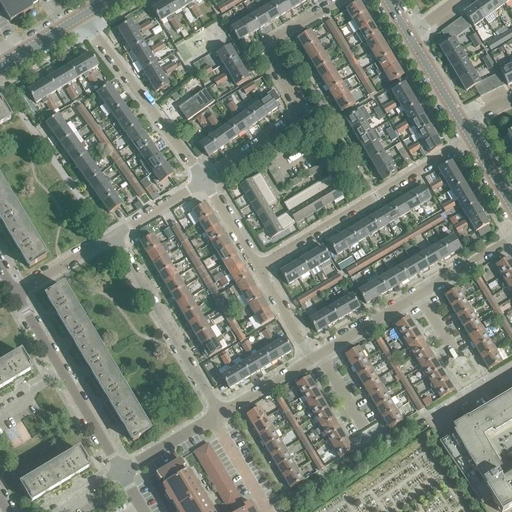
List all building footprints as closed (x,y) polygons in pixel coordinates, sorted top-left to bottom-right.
[(0,0),(0,5),(10,21),(33,8),(31,5),(38,1),(39,2),(39,1),(41,0),(44,0),(46,3),(49,0),(0,0)] [(167,0),(162,3),(171,16),(181,10),(174,0),(167,0)] [(193,7),(191,4),(189,0),(174,0),(181,10),(187,6),(189,10),(191,9),(190,9),(193,7)] [(283,0),(278,0),(272,4),(279,17),(290,11),(283,0)] [(300,5),(297,0),(283,0),(290,11),(300,5)] [(485,0),(482,0),(474,6),(484,19),(494,12),(485,0)] [(485,0),(494,12),(504,4),(500,0),(485,0)] [(226,11),(231,8),(228,2),(223,5),(226,11)] [(168,22),(170,21),(172,19),(171,16),(162,3),(152,9),(160,23),(166,19),(168,22)] [(346,10),(352,21),(365,13),(359,3),(346,10)] [(272,4),(261,10),(269,23),(279,17),(272,4)] [(191,9),(193,14),(199,11),(196,5),(193,7),(190,9),(191,9)] [(221,14),(226,11),(223,5),(218,8),(221,14)] [(464,14),(473,27),(484,19),(474,6),(464,14)] [(269,23),(261,10),(251,16),(259,29),(269,23)] [(199,11),(193,14),(196,19),(202,16),(199,11)] [(371,23),(365,13),(352,21),(358,31),(371,23)] [(251,16),(240,23),(248,36),(259,29),(251,16)] [(462,17),(456,21),(464,32),(469,28),(462,17)] [(175,18),(172,19),(170,21),(173,26),(179,23),(175,18)] [(328,28),(334,25),(331,20),(325,23),(328,28)] [(145,24),(148,30),(153,27),(150,21),(145,24)] [(464,32),(456,21),(451,25),(459,35),(464,32)] [(137,32),(140,31),(141,30),(139,28),(138,26),(134,28),(131,22),(117,30),(124,40),(137,32)] [(176,32),(179,30),(182,28),(179,23),(173,26),(176,32)] [(238,42),(248,36),(240,23),(230,29),(238,42)] [(358,31),(365,42),(378,34),(371,23),(358,31)] [(145,24),(139,28),(141,30),(140,31),(142,34),(148,30),(145,24)] [(332,33),(337,30),(334,25),(328,28),(332,33)] [(451,25),(446,29),(453,39),(459,35),(451,25)] [(441,32),(447,43),(453,39),(446,29),(441,32)] [(335,38),(340,35),(337,30),(332,33),(335,38)] [(124,40),(130,51),(143,43),(137,32),(124,40)] [(310,32),(297,40),(304,50),(316,42),(310,32)] [(505,42),(510,39),(507,33),(501,36),(505,42)] [(384,44),(378,34),(365,42),(371,52),(384,44)] [(472,43),(478,40),(474,34),(469,38),(472,43)] [(338,44),(343,40),(340,35),(335,38),(338,44)] [(499,45),(505,42),(501,36),(496,40),(499,45)] [(453,39),(447,43),(439,48),(446,58),(460,50),(453,39)] [(341,49),(346,46),(343,40),(338,44),(341,49)] [(475,48),(481,45),(478,40),(472,43),(475,48)] [(165,48),(163,45),(162,42),(157,45),(160,51),(165,48)] [(304,50),(310,61),(323,53),(316,42),(304,50)] [(150,53),(149,53),(143,43),(130,51),(136,61),(150,53)] [(390,55),(384,44),(371,52),(377,62),(390,55)] [(157,45),(151,48),(153,51),(154,54),(160,51),(157,45)] [(344,54),(350,51),(346,46),(341,49),(344,54)] [(229,47),(216,55),(223,65),(236,57),(229,47)] [(466,61),(460,50),(446,58),(452,69),(466,61)] [(347,59),(353,56),(350,51),(344,54),(347,59)] [(87,73),(98,66),(90,53),(79,59),(87,73)] [(136,61),(142,72),(156,64),(152,57),(150,53),(136,61)] [(310,61),(316,71),(329,63),(323,53),(310,61)] [(378,76),(383,73),(396,65),(390,55),(377,62),(374,64),(377,70),(376,72),(378,76)] [(350,64),(356,61),(353,56),(347,59),(350,64)] [(485,65),(491,61),(487,56),(482,59),(485,65)] [(229,76),(242,68),(236,57),(223,65),(229,76)] [(79,59),(69,66),(77,79),(84,75),(86,79),(87,78),(93,89),(96,87),(90,76),(87,73),(79,59)] [(353,70),(359,66),(356,61),(350,64),(353,70)] [(473,72),(466,61),(452,69),(459,80),(473,72)] [(488,70),(494,67),(491,61),(485,65),(488,70)] [(172,72),(177,69),(176,66),(174,63),(169,66),(172,72)] [(316,71),(322,81),(335,73),(329,63),(316,71)] [(156,64),(142,72),(149,82),(162,74),(156,64)] [(403,75),(396,65),(383,73),(390,83),(403,75)] [(67,85),(77,79),(69,66),(59,72),(67,85)] [(169,66),(163,69),(165,72),(167,75),(172,72),(169,66)] [(207,75),(212,72),(209,66),(204,69),(207,75)] [(357,75),(362,71),(359,66),(353,70),(357,75)] [(507,86),(511,83),(511,66),(500,71),(507,86)] [(248,78),(242,68),(229,76),(235,86),(248,78)] [(360,80),(365,77),(362,71),(357,75),(360,80)] [(59,72),(48,78),(56,91),(67,85),(59,72)] [(466,91),(474,86),(480,83),(473,72),(459,80),(466,91)] [(335,73),(322,81),(329,92),(341,84),(335,73)] [(155,93),(168,85),(162,74),(149,82),(155,93)] [(503,86),(497,74),(492,77),(497,89),(503,86)] [(92,75),(90,76),(96,87),(99,85),(92,75)] [(222,84),(227,80),(224,75),(219,78),(222,84)] [(363,85),(368,82),(365,77),(360,80),(363,85)] [(486,80),(492,92),(497,89),(492,77),(489,78),(486,80)] [(48,78),(38,84),(46,98),(56,91),(48,78)] [(217,87),(222,84),(219,78),(213,81),(217,87)] [(492,92),(486,80),(483,81),(480,83),(486,94),(492,92)] [(341,84),(329,92),(335,102),(348,94),(353,91),(346,81),(341,84)] [(366,90),(371,87),(368,82),(363,85),(366,90)] [(250,92),(256,88),(252,83),(247,86),(250,92)] [(480,83),(474,86),(480,97),(486,94),(480,83)] [(48,101),(46,98),(38,84),(27,91),(35,104),(41,101),(43,105),(46,103),(49,109),(51,113),(54,111),(48,101)] [(391,92),(397,102),(411,94),(405,84),(391,92)] [(109,85),(97,94),(104,104),(116,95),(109,85)] [(245,95),(250,92),(247,86),(242,89),(245,95)] [(71,87),(68,88),(75,99),(77,97),(71,87)] [(369,96),(375,92),(371,87),(366,90),(369,96)] [(66,90),(72,101),(75,99),(68,88),(66,90)] [(204,90),(178,108),(187,121),(213,103),(204,90)] [(274,103),(279,99),(273,90),(267,94),(268,96),(263,100),(259,94),(254,97),(259,103),(267,115),(277,108),(274,103)] [(348,94),(335,102),(341,113),(354,105),(348,94)] [(411,94),(397,102),(404,113),(417,105),(411,94)] [(36,111),(26,95),(19,99),(29,116),(36,111)] [(123,105),(116,95),(104,104),(111,114),(123,105)] [(54,111),(57,110),(50,99),(48,101),(54,111)] [(0,124),(5,122),(4,120),(8,118),(9,119),(11,119),(0,101),(0,124)] [(230,111),(235,107),(232,102),(227,106),(230,111)] [(391,111),(396,108),(393,102),(388,105),(391,111)] [(259,103),(249,110),(257,122),(267,115),(259,103)] [(80,114),(85,111),(81,105),(76,109),(80,114)] [(111,114),(118,124),(130,115),(123,105),(111,114)] [(386,114),(391,111),(388,105),(382,108),(386,114)] [(405,123),(407,125),(423,115),(417,105),(404,113),(408,120),(404,122),(405,123)] [(234,116),(239,112),(235,107),(230,111),(234,116)] [(350,116),(345,120),(351,130),(365,122),(369,119),(370,119),(362,107),(349,115),(350,116)] [(376,116),(381,112),(378,107),(372,110),(376,116)] [(49,109),(40,115),(45,121),(56,114),(54,111),(51,113),(49,109)] [(249,110),(239,117),(248,129),(257,122),(249,110)] [(83,119),(89,115),(85,111),(80,114),(83,119)] [(379,121),(384,118),(381,112),(376,116),(379,121)] [(87,124),(92,120),(89,115),(83,119),(87,124)] [(137,125),(130,115),(118,124),(125,134),(137,125)] [(413,128),(416,134),(429,126),(423,115),(407,125),(405,123),(400,126),(403,132),(408,129),(409,130),(413,128)] [(46,124),(53,134),(65,126),(58,116),(46,124)] [(210,125),(216,121),(212,116),(207,120),(210,125)] [(229,124),(238,136),(248,129),(239,117),(229,124)] [(365,122),(351,130),(358,141),(371,133),(367,127),(372,124),(369,119),(365,122)] [(90,129),(96,125),(92,120),(87,124),(90,129)] [(214,130),(219,126),(216,121),(210,125),(214,130)] [(189,131),(190,131),(195,127),(191,122),(186,126),(189,131)] [(229,124),(219,131),(228,143),(238,136),(229,124)] [(94,134),(99,130),(96,125),(90,129),(94,134)] [(137,125),(125,134),(132,144),(144,135),(137,125)] [(65,126),(53,134),(60,144),(72,135),(65,126)] [(398,135),(403,132),(400,126),(395,129),(398,135)] [(418,144),(419,146),(436,136),(433,131),(434,130),(432,126),(430,127),(429,126),(416,134),(420,140),(417,142),(417,144),(418,144)] [(388,136),(394,133),(390,128),(385,131),(388,136)] [(97,139),(103,135),(99,130),(94,134),(97,139)] [(219,131),(209,138),(218,150),(228,143),(219,131)] [(364,151),(377,143),(380,141),(374,131),(371,133),(358,141),(364,151)] [(391,142),(397,138),(394,133),(388,136),(391,142)] [(72,135),(60,144),(67,154),(79,145),(72,135)] [(101,144),(106,140),(103,135),(97,139),(101,144)] [(151,145),(144,135),(132,144),(139,154),(151,145)] [(418,144),(417,144),(412,147),(416,152),(420,150),(425,157),(442,147),(436,136),(419,146),(418,144)] [(209,138),(199,145),(208,157),(218,150),(209,138)] [(104,149),(110,145),(106,140),(101,144),(104,149)] [(79,145),(67,154),(74,164),(86,155),(82,150),(86,147),(83,143),(79,145)] [(377,143),(364,151),(370,161),(383,153),(377,143)] [(108,153),(113,150),(110,145),(104,149),(108,153)] [(158,155),(151,145),(139,154),(143,159),(138,163),(141,166),(141,167),(158,155)] [(410,155),(416,152),(412,147),(407,150),(410,155)] [(401,157),(406,154),(403,149),(397,152),(401,157)] [(111,158),(117,155),(113,150),(108,153),(111,158)] [(376,172),(393,162),(390,157),(387,159),(383,153),(370,161),(376,172)] [(407,167),(412,164),(406,154),(401,157),(407,167)] [(74,164),(81,174),(93,165),(86,155),(74,164)] [(115,163),(120,159),(117,155),(111,158),(115,163)] [(149,176),(153,173),(165,164),(158,155),(141,167),(148,177),(149,176)] [(118,168),(124,164),(120,159),(115,163),(118,168)] [(383,182),(396,174),(392,168),(395,166),(393,162),(376,172),(383,182)] [(439,180),(434,183),(437,189),(443,186),(441,183),(457,173),(451,162),(438,170),(442,177),(438,179),(439,180)] [(122,173),(127,169),(124,164),(118,168),(122,173)] [(165,164),(153,173),(157,179),(153,182),(156,186),(160,183),(172,174),(165,164)] [(81,174),(88,184),(100,175),(93,165),(81,174)] [(125,178),(131,174),(127,169),(122,173),(125,178)] [(245,196),(266,184),(260,173),(239,186),(245,196)] [(464,183),(457,173),(441,183),(443,186),(443,187),(447,185),(450,191),(464,183)] [(129,183),(134,179),(131,174),(125,178),(129,183)] [(111,182),(108,179),(105,181),(100,175),(88,184),(95,194),(107,185),(111,182)] [(330,175),(321,181),(333,202),(342,196),(330,175)] [(132,188),(138,184),(134,179),(129,183),(132,188)] [(0,206),(11,200),(11,199),(9,200),(6,195),(8,194),(0,180),(0,206)] [(321,181),(311,187),(323,207),(333,202),(321,181)] [(437,189),(434,183),(429,186),(432,192),(437,189)] [(470,194),(464,183),(450,191),(456,202),(470,194)] [(136,193),(141,189),(138,184),(132,188),(136,193)] [(272,194),(266,184),(245,196),(251,206),(272,194)] [(95,194),(102,203),(114,195),(107,185),(95,194)] [(311,187),(302,192),(314,213),(323,207),(311,187)] [(422,187),(412,193),(420,206),(430,200),(422,187)] [(139,198),(145,194),(141,189),(136,193),(139,198)] [(292,198),(305,219),(314,213),(302,192),(292,198)] [(409,212),(420,206),(412,193),(401,199),(409,212)] [(257,216),(270,209),(268,207),(277,202),(272,194),(251,206),(257,216)] [(463,212),(476,204),(470,194),(456,202),(463,212)] [(121,205),(114,195),(102,203),(109,213),(121,205)] [(288,212),(295,224),(305,219),(292,198),(283,204),(288,212)] [(401,199),(391,205),(399,218),(409,212),(401,199)] [(13,206),(10,201),(12,200),(11,200),(0,206),(0,215),(3,220),(1,221),(0,221),(0,223),(3,228),(5,227),(5,228),(7,227),(13,237),(11,238),(11,239),(29,229),(28,228),(27,229),(24,224),(25,223),(15,205),(13,206)] [(450,209),(455,206),(452,201),(446,204),(450,209)] [(445,213),(450,209),(446,204),(441,207),(445,213)] [(482,214),(476,204),(463,212),(469,223),(482,214)] [(205,205),(192,212),(190,214),(192,217),(194,216),(198,223),(211,215),(205,205)] [(399,218),(391,205),(381,212),(388,225),(391,230),(395,228),(392,222),(399,218)] [(276,219),(270,209),(257,216),(263,227),(276,219)] [(295,224),(288,212),(276,219),(263,227),(271,239),(283,231),(295,224)] [(381,212),(370,218),(378,231),(388,225),(381,212)] [(469,223),(475,233),(477,232),(480,238),(490,231),(487,226),(489,225),(482,214),(469,223)] [(218,225),(211,215),(198,223),(204,233),(218,225)] [(438,224),(443,221),(439,216),(434,218),(438,224)] [(370,218),(360,224),(368,237),(378,231),(370,218)] [(433,227),(438,224),(434,218),(429,221),(433,227)] [(427,230),(433,227),(429,221),(424,224),(427,230)] [(462,230),(467,227),(464,221),(459,225),(462,230)] [(349,230),(357,243),(368,237),(360,224),(349,230)] [(422,233),(427,230),(424,224),(419,228),(422,233)] [(172,228),(175,234),(180,230),(177,225),(172,228)] [(207,237),(211,244),(224,236),(218,225),(204,233),(205,233),(201,235),(203,239),(207,237)] [(457,233),(462,230),(459,225),(454,228),(457,233)] [(416,237),(422,233),(419,228),(418,228),(413,231),(416,237)] [(45,257),(44,258),(41,253),(42,252),(32,234),(30,235),(27,230),(29,229),(11,239),(12,240),(14,239),(20,249),(18,250),(17,251),(20,257),(22,256),(22,257),(24,256),(30,266),(28,267),(29,268),(46,258),(45,257)] [(183,236),(180,230),(175,234),(178,239),(183,236)] [(349,230),(339,237),(347,250),(357,243),(349,230)] [(406,243),(412,239),(408,234),(403,237),(406,243)] [(140,243),(146,254),(159,246),(153,235),(140,243)] [(187,241),(183,236),(178,239),(181,244),(187,241)] [(211,244),(217,254),(230,246),(224,236),(211,244)] [(449,256),(460,250),(452,236),(442,242),(449,256)] [(336,256),(347,250),(339,237),(328,243),(336,256)] [(397,240),(401,246),(406,243),(403,237),(397,240)] [(396,249),(401,246),(397,240),(392,243),(396,249)] [(184,249),(190,246),(187,241),(181,244),(184,249)] [(431,249),(439,262),(449,256),(442,242),(431,249)] [(170,253),(164,243),(159,246),(146,254),(152,264),(165,256),(170,253)] [(390,252),(396,249),(392,243),(387,246),(390,252)] [(187,254),(193,251),(190,246),(184,249),(187,254)] [(214,261),(219,258),(223,264),(236,257),(230,246),(217,254),(217,255),(212,258),(214,261)] [(385,255),(390,252),(387,246),(382,249),(385,255)] [(322,247),(311,253),(319,266),(330,260),(322,247)] [(380,258),(385,255),(382,249),(377,252),(380,258)] [(421,255),(428,268),(439,262),(431,249),(421,255)] [(193,251),(187,254),(190,260),(196,256),(193,251)] [(375,261),(380,258),(377,252),(371,255),(375,261)] [(311,253),(301,259),(309,273),(319,266),(311,253)] [(369,264),(375,261),(371,255),(366,259),(369,264)] [(410,261),(418,274),(428,268),(421,255),(410,261)] [(171,267),(165,256),(152,264),(158,274),(171,267)] [(199,262),(196,256),(190,260),(193,265),(199,262)] [(236,257),(223,264),(227,271),(223,273),(225,277),(242,267),(236,257)] [(301,259),(290,265),(298,279),(309,273),(301,259)] [(364,267),(369,264),(366,259),(361,262),(364,267)] [(496,267),(502,277),(511,270),(511,264),(509,259),(495,267),(496,267)] [(344,261),(337,265),(340,271),(347,266),(344,261)] [(400,267),(407,280),(418,274),(410,261),(400,267)] [(199,262),(193,265),(197,270),(202,267),(199,262)] [(359,270),(364,267),(361,262),(356,265),(359,270)] [(288,285),(298,279),(290,265),(280,272),(288,285)] [(354,273),(359,270),(356,265),(351,268),(354,273)] [(178,277),(171,267),(158,274),(165,285),(178,277)] [(200,275),(205,272),(202,267),(197,270),(200,275)] [(242,267),(225,277),(228,281),(232,279),(236,285),(249,277),(242,267)] [(400,267),(389,273),(397,286),(407,280),(400,267)] [(349,276),(354,273),(351,268),(346,271),(349,276)] [(511,284),(511,270),(502,277),(505,283),(501,285),(504,290),(508,287),(511,284)] [(203,280),(208,277),(205,272),(200,275),(203,280)] [(379,279),(386,292),(397,286),(389,273),(379,279)] [(337,283),(342,280),(338,275),(333,278),(337,283)] [(178,277),(165,285),(171,295),(184,287),(178,277)] [(203,280),(206,286),(211,282),(210,279),(208,277),(203,280)] [(236,285),(242,296),(255,288),(249,277),(236,285)] [(223,287),(228,284),(225,278),(219,282),(223,287)] [(331,286),(337,283),(333,278),(328,281),(331,286)] [(368,285),(376,298),(386,292),(379,279),(368,285)] [(326,289),(331,286),(328,281),(323,284),(326,289)] [(213,285),(211,282),(206,286),(209,291),(214,288),(213,285)] [(321,293),(326,289),(323,284),(318,287),(321,293)] [(368,285),(358,291),(365,304),(376,298),(368,285)] [(64,288),(63,286),(46,297),(53,308),(51,309),(55,315),(56,315),(63,326),(80,316),(80,315),(78,316),(75,311),(77,310),(66,292),(65,293),(62,289),(64,288)] [(190,298),(184,287),(171,295),(177,306),(190,298)] [(316,296),(321,293),(318,287),(313,290),(316,296)] [(209,291),(212,296),(217,293),(214,288),(209,291)] [(261,298),(255,288),(242,296),(248,306),(261,298)] [(463,300),(457,289),(444,297),(450,308),(463,300)] [(310,299),(316,296),(313,290),(307,293),(310,299)] [(221,298),(217,293),(212,296),(213,298),(215,301),(221,298)] [(305,302),(310,299),(307,293),(302,296),(305,302)] [(359,309),(351,295),(340,301),(348,315),(359,309)] [(300,305),(305,302),(302,296),(297,299),(300,305)] [(196,308),(190,298),(177,306),(183,316),(196,308)] [(224,303),(221,298),(215,301),(218,306),(224,303)] [(248,306),(254,316),(267,309),(261,298),(248,306)] [(348,315),(340,301),(338,298),(334,300),(336,304),(330,307),(338,321),(348,315)] [(463,300),(450,308),(457,318),(470,310),(463,300)] [(227,308),(224,303),(218,306),(221,312),(227,308)] [(330,307),(319,313),(327,327),(338,321),(330,307)] [(202,319),(196,308),(183,316),(189,326),(202,319)] [(227,308),(221,312),(224,317),(230,313),(227,308)] [(273,319),(267,309),(254,316),(260,327),(273,319)] [(476,321),(470,310),(457,318),(463,328),(476,321)] [(230,313),(224,317),(227,322),(233,319),(230,313)] [(309,320),(316,333),(327,327),(319,313),(309,320)] [(63,326),(70,337),(68,338),(72,344),(74,343),(80,355),(98,344),(97,344),(96,345),(93,340),(94,339),(84,321),(82,322),(79,317),(81,316),(80,316),(63,326)] [(395,326),(395,327),(402,337),(415,329),(408,318),(395,326)] [(209,329),(202,319),(189,326),(196,337),(209,329)] [(227,322),(230,327),(236,324),(233,319),(227,322)] [(476,321),(463,328),(469,339),(482,331),(476,321)] [(233,332),(239,329),(236,324),(230,327),(233,332)] [(215,339),(209,329),(196,337),(202,347),(215,339)] [(233,332),(236,338),(242,334),(239,329),(233,332)] [(262,333),(265,338),(270,335),(267,329),(262,333)] [(421,339),(415,329),(402,337),(408,347),(421,339)] [(488,341),(482,331),(469,339),(476,349),(488,341)] [(245,340),(242,334),(236,338),(240,343),(245,340)] [(270,335),(265,338),(268,343),(274,340),(270,335)] [(221,336),(215,339),(202,347),(204,351),(203,352),(206,358),(207,357),(208,358),(221,350),(217,343),(223,340),(221,336)] [(273,344),(281,358),(291,352),(283,338),(273,344)] [(411,352),(414,357),(427,349),(421,339),(408,347),(406,348),(409,353),(411,352)] [(476,349),(482,360),(495,352),(488,341),(476,349)] [(249,347),(246,342),(241,345),(244,350),(249,347)] [(80,355),(87,366),(86,367),(89,373),(91,372),(98,384),(115,373),(113,374),(110,369),(112,368),(101,350),(99,351),(96,346),(98,345),(98,344),(80,355)] [(270,364),(281,358),(273,344),(262,351),(270,364)] [(363,346),(345,356),(351,367),(364,359),(361,353),(365,350),(363,346)] [(244,350),(247,355),(246,356),(248,359),(241,363),(250,377),(260,370),(250,354),(253,352),(249,347),(244,350)] [(434,360),(427,349),(414,357),(421,368),(434,360)] [(254,351),(253,352),(250,354),(260,370),(270,364),(262,351),(256,355),(254,351)] [(488,370),(501,362),(495,352),(482,360),(488,370)] [(20,377),(31,370),(21,353),(20,354),(21,355),(16,358),(15,356),(0,365),(0,384),(2,388),(13,381),(14,382),(21,379),(20,377)] [(220,357),(223,362),(229,359),(226,354),(220,357)] [(223,362),(226,366),(227,368),(229,366),(232,364),(229,359),(223,362)] [(357,377),(370,369),(364,359),(351,367),(357,377)] [(434,360),(421,368),(427,378),(440,370),(434,360)] [(229,366),(231,369),(239,383),(250,377),(241,363),(235,367),(233,363),(232,364),(229,366)] [(239,383),(231,369),(221,376),(229,389),(239,383)] [(364,387),(377,380),(370,369),(357,377),(364,387)] [(427,378),(434,389),(447,380),(440,370),(427,378)] [(98,384),(104,395),(103,396),(107,402),(108,401),(115,412),(132,402),(130,403),(127,398),(129,397),(118,379),(116,380),(113,375),(115,374),(115,373),(98,384)] [(296,386),(302,396),(315,388),(309,378),(296,386)] [(364,387),(370,398),(383,390),(377,380),(364,387)] [(453,391),(447,380),(434,389),(430,391),(433,395),(436,393),(440,399),(453,391)] [(321,399),(315,388),(302,396),(306,403),(302,405),(304,409),(308,407),(321,399)] [(389,401),(385,394),(389,392),(387,388),(383,390),(370,398),(376,409),(389,401)] [(511,391),(452,427),(455,432),(453,433),(453,434),(439,442),(482,504),(492,498),(500,511),(503,511),(511,507),(511,391)] [(327,409),(321,399),(308,407),(314,417),(327,409)] [(376,409),(383,419),(396,411),(389,401),(376,409)] [(125,430),(131,440),(132,442),(149,432),(149,430),(147,431),(144,427),(146,426),(135,408),(134,409),(130,404),(132,403),(132,402),(115,412),(122,424),(120,425),(124,431),(125,430)] [(259,408),(246,415),(252,426),(265,418),(259,408)] [(327,409),(314,417),(317,421),(321,427),(334,420),(327,409)] [(396,411),(383,419),(389,429),(402,422),(396,411)] [(271,428),(265,418),(252,426),(258,436),(271,428)] [(327,438),(340,430),(334,420),(321,427),(312,433),(314,437),(323,432),(327,438)] [(278,439),(271,428),(258,436),(264,447),(278,439)] [(327,438),(333,448),(346,441),(340,430),(327,438)] [(284,449),(278,439),(264,447),(271,457),(284,449)] [(352,451),(346,441),(333,448),(339,459),(352,451)] [(226,508),(241,499),(208,444),(194,453),(226,508)] [(277,468),(290,460),(284,449),(271,457),(277,468)] [(51,469),(50,467),(50,468),(60,485),(71,478),(72,480),(79,476),(78,474),(89,467),(79,450),(78,451),(79,453),(74,455),(73,454),(55,464),(56,466),(51,469)] [(255,511),(249,502),(243,506),(245,508),(238,511),(207,511),(182,469),(185,467),(181,460),(156,475),(160,483),(162,481),(164,485),(162,487),(167,494),(169,493),(174,502),(172,503),(177,511),(255,511)] [(277,468),(283,479),(296,471),(290,460),(277,468)] [(319,471),(323,469),(319,462),(315,465),(319,471)] [(60,485),(50,468),(49,468),(50,470),(45,473),(44,471),(26,482),(27,483),(23,486),(22,484),(21,485),(31,502),(43,495),(43,497),(50,493),(49,492),(60,485)] [(303,481),(296,471),(283,479),(290,489),(303,481)]
